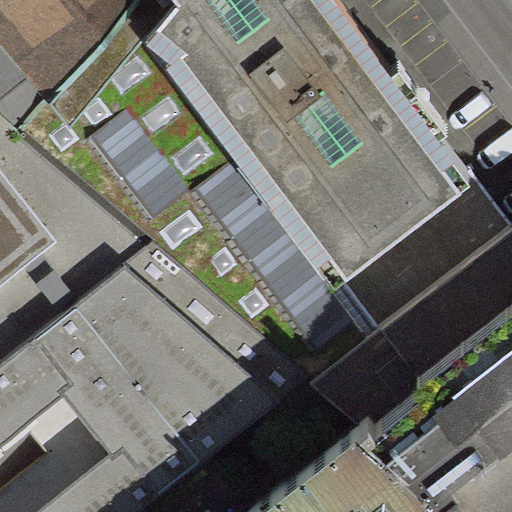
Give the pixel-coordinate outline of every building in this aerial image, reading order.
[(0,0),(0,111),(21,130),(53,95),(72,115),(152,18),(166,0),(0,0)] [(392,317),(511,224),(511,220),(471,167),(342,0),(166,0),(152,18),(383,324),(392,317)] [(383,324),(152,18),(72,115),(53,95),(21,130),(155,240),(314,372),(383,324)] [(0,111),(0,163),(57,236),(0,282),(0,361),(155,240),(21,130),(0,111)] [(0,282),(57,236),(0,163),(0,282)] [(419,370),(511,297),(511,224),(392,317),(383,324),(419,370)] [(314,372),(155,240),(0,361),(0,434),(21,418),(73,377),(127,444),(38,511),(134,511),(144,505),(213,451),(314,372)] [(511,297),(419,370),(426,379),(378,417),(373,411),(361,421),(469,511),(497,511),(511,500),(511,297)] [(383,324),(314,372),(361,421),(373,411),(378,417),(426,379),(419,370),(383,324)] [(47,453),(0,491),(0,511),(38,511),(127,444),(73,377),(21,418),(47,453)] [(469,511),(361,421),(253,502),(260,511),(469,511)] [(253,502),(213,451),(144,505),(149,511),(258,511),(260,511),(253,502)]
